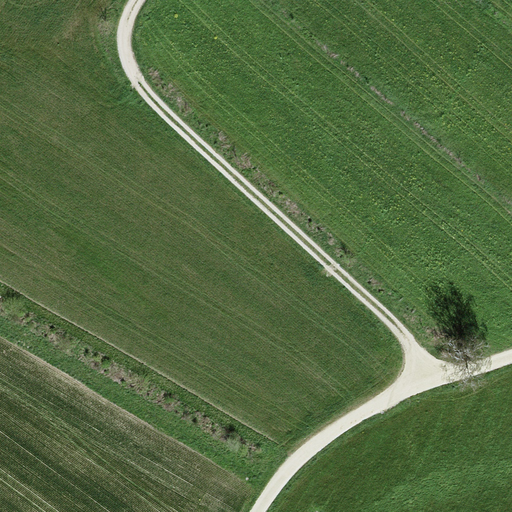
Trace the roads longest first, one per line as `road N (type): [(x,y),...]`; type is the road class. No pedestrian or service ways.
road 1 (track): [(441,380),(146,95),(126,55),(143,0)]
road 2 (track): [(274,511),(321,456),(380,415),(441,380),(511,365)]
